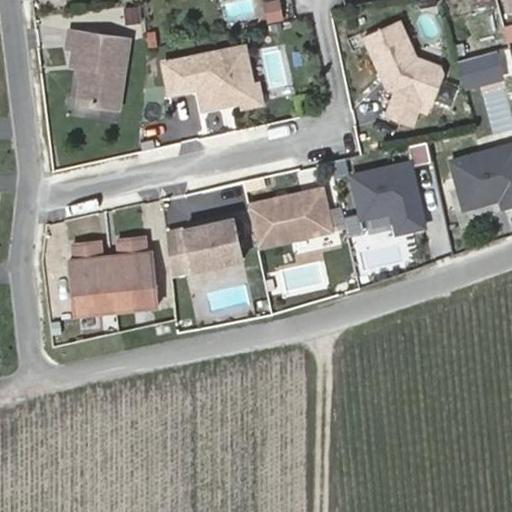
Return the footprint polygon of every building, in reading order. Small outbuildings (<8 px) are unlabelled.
[(280,0),(263,0),(261,1),(267,22),(284,17),(280,0)] [(150,25),(148,8),(134,10),(136,26),(150,25)] [(447,74),(423,64),(407,27),(372,42),(395,94),(403,97),(393,123),(418,132),(428,107),(439,112),(451,83),(447,74)] [(125,112),(134,43),(75,35),(73,51),(80,52),(78,69),(91,71),(86,106),(125,112)] [(258,91),(251,52),(170,68),(176,98),(205,92),(209,114),(248,106),(258,91)] [(267,107),(264,90),(258,91),(248,106),(250,111),(267,107)] [(511,212),(511,153),(460,167),(472,214),(509,204),(511,213),(511,212)] [(432,234),(418,170),(360,182),(369,225),(400,219),(404,240),(432,234)] [(329,196),(256,211),(264,253),(338,237),(329,196)] [(240,224),(190,234),(199,276),(249,266),(240,224)] [(190,234),(173,238),(177,281),(199,276),(190,234)] [(163,311),(157,255),(152,256),(151,241),(124,244),(125,259),(108,260),(106,245),(79,248),(80,263),(75,263),(81,319),(163,311)]
